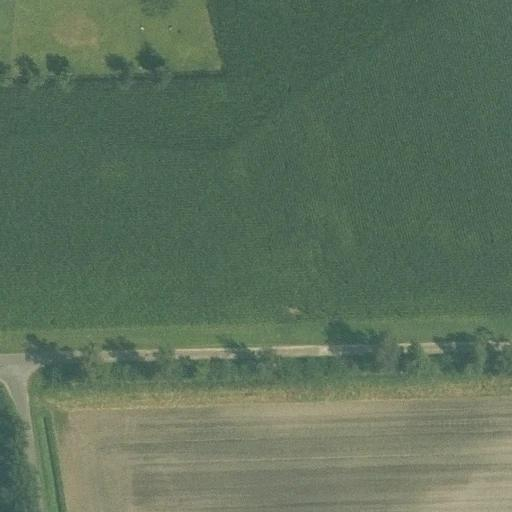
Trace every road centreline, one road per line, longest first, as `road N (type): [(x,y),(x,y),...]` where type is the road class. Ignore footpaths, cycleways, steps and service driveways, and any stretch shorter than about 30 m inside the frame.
road 1 (unclassified): [(13,347),(511,333)]
road 2 (unclassified): [(13,347),(38,511)]
